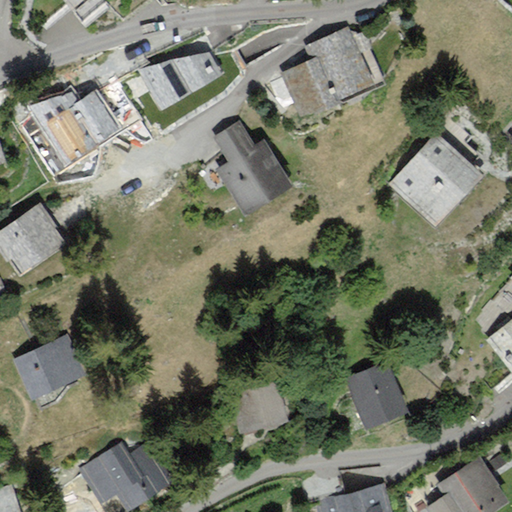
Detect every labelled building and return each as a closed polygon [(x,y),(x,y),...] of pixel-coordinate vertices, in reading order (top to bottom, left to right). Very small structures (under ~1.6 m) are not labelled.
[(70,0),(78,9),(89,0),(70,0)] [(320,61),(291,74),(311,120),(356,100),(353,93),(373,82),(367,73),(380,64),(361,26),(314,47),(320,61)] [(186,58),(161,74),(182,107),(207,91),(186,58)] [(26,94),(35,108),(64,89),(56,76),(26,94)] [(76,89),(39,116),(65,150),(101,122),(76,89)] [(237,163),(224,173),(256,216),(302,182),(273,140),(266,147),(249,122),(221,139),(237,163)] [(449,222),(492,171),(447,132),(403,183),(449,222)] [(8,137),(0,140),(0,166),(16,161),(8,137)] [(3,234),(29,271),(75,239),(49,202),(3,234)] [(511,327),(498,338),(511,356),(511,327)] [(22,360),(37,397),(92,375),(77,338),(22,360)] [(392,360),(351,381),(376,429),(417,408),(392,360)] [(243,394),(255,435),(300,422),(288,381),(243,394)] [(128,449),(90,472),(110,502),(131,490),(142,506),(182,479),(157,443),(134,458),(128,449)] [(454,497),(438,508),(441,511),(503,511),(511,506),(511,490),(487,457),(446,485),(454,497)] [(395,511),(388,486),(321,505),(323,511),(395,511)] [(0,493),(0,511),(30,511),(23,487),(0,493)]
